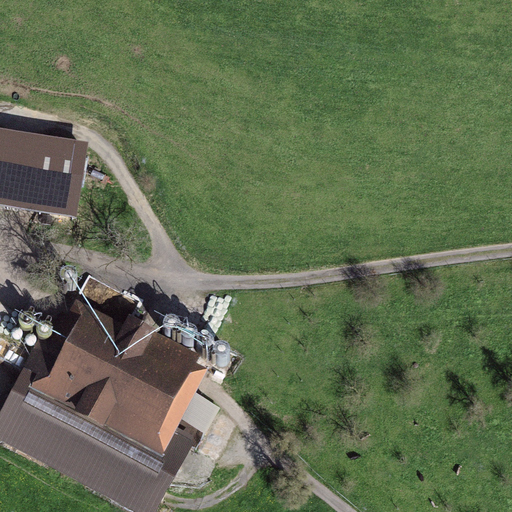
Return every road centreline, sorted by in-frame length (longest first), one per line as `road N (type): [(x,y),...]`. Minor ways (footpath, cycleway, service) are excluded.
road 1 (track): [(0,264),(46,248),(176,283),(260,281),(511,250)]
road 2 (track): [(0,281),(234,411),(263,446),(345,511)]
road 3 (track): [(0,110),(107,144),(170,254),(176,283)]
